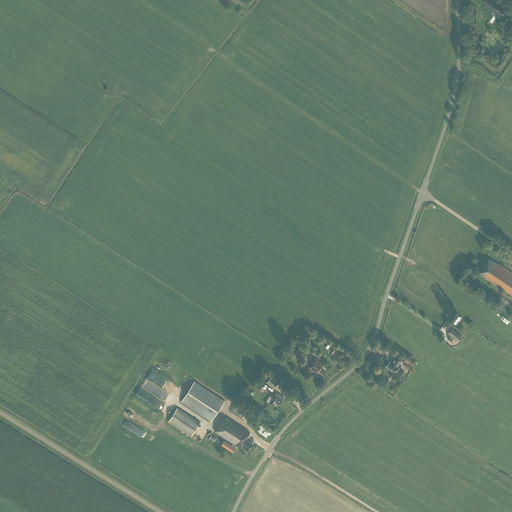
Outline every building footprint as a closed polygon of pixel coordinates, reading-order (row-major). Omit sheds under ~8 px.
[(506,10),(492,0),(485,0),(484,2),(493,8),(491,10),(494,12),(495,10),(503,15),(506,10)] [(511,273),(498,264),(495,262),(495,263),(489,259),(479,274),(511,296),(511,295),(511,273)] [(511,314),(511,303),(503,298),(498,305),(511,315),(511,314)] [(457,314),(452,321),(457,325),(462,318),(457,314)] [(451,329),(448,333),(451,336),(448,340),(451,342),(454,338),(458,342),(462,337),(451,329)] [(298,349),(295,353),(304,360),(307,356),(298,349)] [(334,350),(332,353),(338,358),(341,355),(334,350)] [(397,367),(402,360),(396,356),(392,362),(390,361),(389,362),(388,362),(386,364),(387,366),(386,367),(391,371),(391,372),(393,373),(395,373),(399,368),(397,367)] [(316,375),(317,373),(323,377),(326,374),(320,369),(323,365),(314,357),(309,364),(309,365),(307,368),(316,375)] [(417,363),(416,362),(415,363),(407,358),(403,363),(411,368),(412,367),(414,368),(417,363)] [(271,377),(267,382),(274,388),(278,383),(271,377)] [(195,382),(181,402),(211,422),(224,401),(195,382)] [(269,403),(273,406),(276,403),(279,405),(284,398),(277,393),(271,400),(269,403)] [(227,416),(241,424),(243,420),(246,422),(249,416),(229,406),(227,410),(229,412),(227,416)] [(168,422),(191,437),(200,423),(177,408),(168,422)] [(241,448),(244,444),(249,448),(252,444),(247,440),(248,437),(247,436),(250,433),(225,416),(215,431),(233,444),(232,446),(224,441),(221,445),(233,453),(235,448),(237,445),(241,448)] [(257,424),(254,429),(265,436),(268,431),(257,424)]
